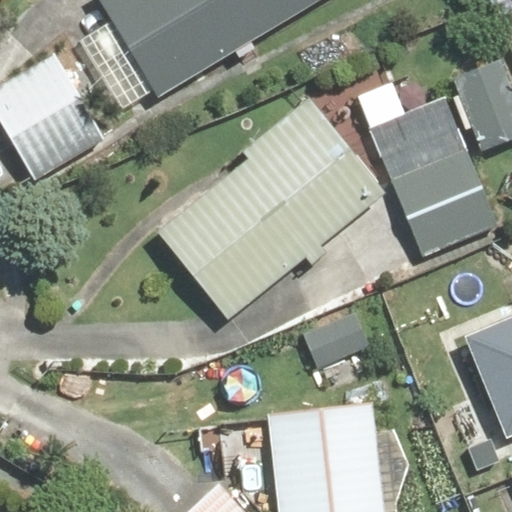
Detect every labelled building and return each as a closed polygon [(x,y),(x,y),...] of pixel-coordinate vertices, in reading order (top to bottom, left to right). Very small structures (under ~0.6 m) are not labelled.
[(92,0),(154,100),(318,0),(92,0)] [(106,138),(51,52),(0,85),(0,134),(33,186),(106,138)] [(511,101),(497,62),(448,81),(475,151),(511,137),(511,101)] [(151,234),(221,321),(379,195),(303,102),(237,155),(242,161),(151,234)] [(463,153),(387,184),(419,261),(495,230),(463,153)] [(511,317),(474,336),(511,415),(511,317)] [(264,415),(274,511),(378,511),(367,404),(264,415)] [(218,511),(211,503),(201,511),(218,511)]
